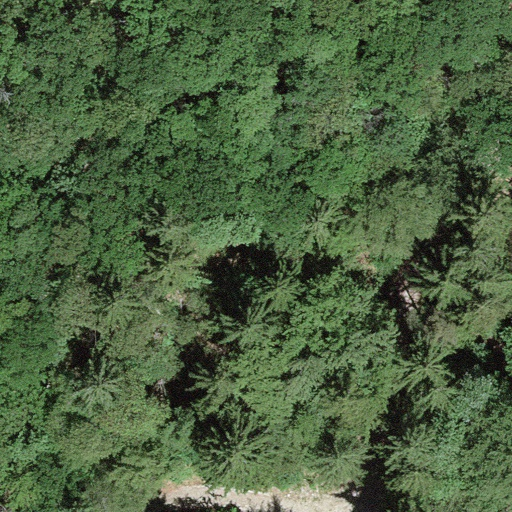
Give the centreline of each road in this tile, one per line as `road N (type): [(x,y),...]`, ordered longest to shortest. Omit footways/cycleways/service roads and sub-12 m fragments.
road 1 (track): [(511,85),(448,183),(376,435),(372,511)]
road 2 (track): [(310,511),(229,472),(123,481),(87,511)]
